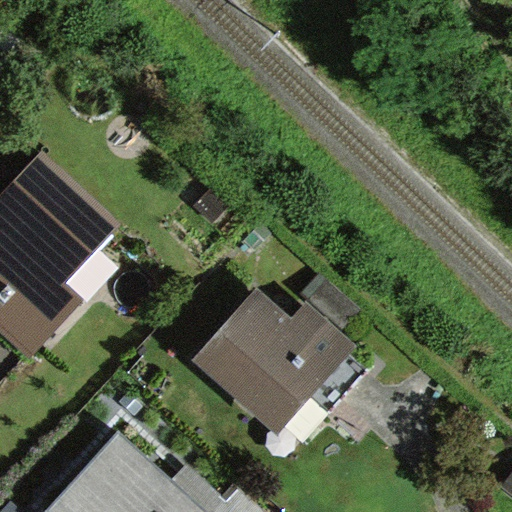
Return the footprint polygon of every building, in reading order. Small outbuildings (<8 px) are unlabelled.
[(128,230),(46,156),(0,205),(0,335),(31,364),(83,308),(69,295),(128,230)] [(295,330),(259,298),(198,367),(280,440),(315,401),(330,415),(363,377),(345,362),(355,350),(311,311),(295,330)] [(171,481),(120,435),(51,511),(215,511),(226,500),(186,464),(171,481)] [(511,497),(511,476),(502,490),(511,497)] [(263,511),(235,486),(226,500),(215,511),(263,511)]
